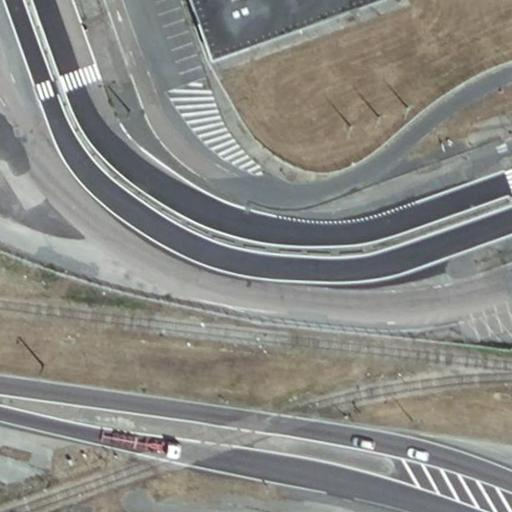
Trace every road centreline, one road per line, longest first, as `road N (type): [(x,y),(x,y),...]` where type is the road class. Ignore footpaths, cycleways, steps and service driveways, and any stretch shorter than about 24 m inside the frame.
road 1 (tertiary): [(511,487),(441,455),(266,423),(0,400)]
road 2 (tertiary): [(0,401),(184,453),(374,489),(440,511)]
